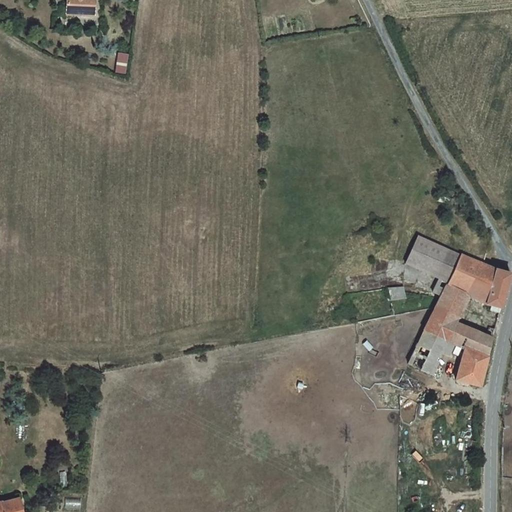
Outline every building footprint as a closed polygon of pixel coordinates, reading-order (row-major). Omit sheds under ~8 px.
[(72,23),(98,24),(99,5),(90,4),(90,0),(77,0),(78,4),(73,3),(72,23)] [(424,243),(411,273),(453,290),(467,260),(424,243)] [(469,325),(478,307),(510,318),(511,309),(511,276),(467,260),(453,290),(442,315),(469,325)] [(394,297),(397,310),(411,306),(409,295),(394,297)] [(430,341),(456,350),(470,355),(463,389),(489,395),(502,347),(467,330),(469,325),(442,315),(430,341)] [(415,372),(440,384),(456,350),(430,341),(415,372)] [(422,472),(430,472),(429,455),(421,455),(422,472)]
